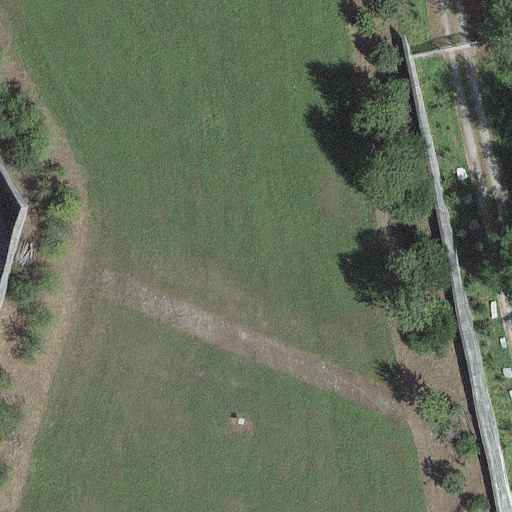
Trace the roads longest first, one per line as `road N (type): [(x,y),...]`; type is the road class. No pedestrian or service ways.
road 1 (primary): [(342,511),(0,355)]
road 2 (track): [(511,347),(440,0)]
